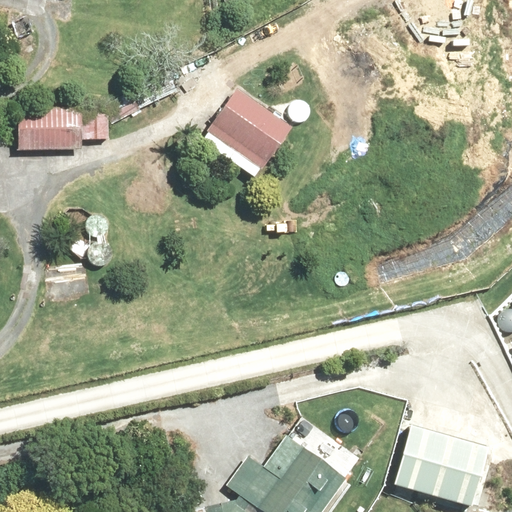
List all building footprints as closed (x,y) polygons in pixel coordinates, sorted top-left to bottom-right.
[(212,150),(250,180),(287,131),(235,91),(204,131),(218,142),(212,150)] [(104,108),(114,123),(136,108),(126,93),(104,108)] [(105,115),(15,114),(15,150),(78,150),(78,141),(105,141),(105,115)] [(73,217),(59,230),(69,241),(64,245),(79,262),(84,257),(96,271),(115,254),(99,235),(111,224),(97,209),(79,224),(73,217)] [(250,313),(252,279),(219,277),(217,311),(250,313)] [(407,428),(389,486),(469,510),(486,451),(407,428)] [(204,510),(204,511),(319,511),(342,480),(283,438),(260,469),(246,458),(222,488),(238,499),(204,510)]
